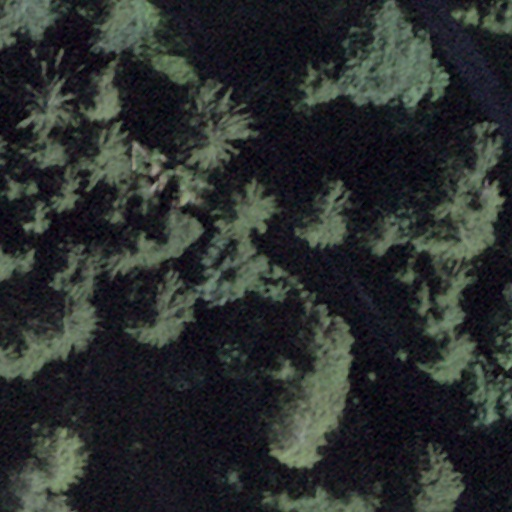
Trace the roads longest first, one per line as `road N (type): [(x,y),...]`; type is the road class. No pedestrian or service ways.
road 1 (track): [(179,0),(461,483),(468,511)]
road 2 (track): [(511,102),(418,0)]
